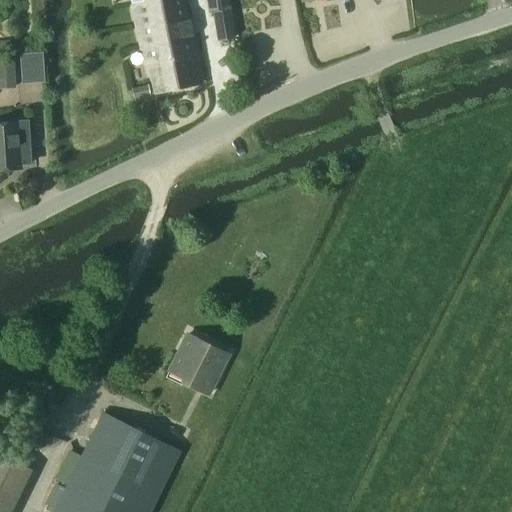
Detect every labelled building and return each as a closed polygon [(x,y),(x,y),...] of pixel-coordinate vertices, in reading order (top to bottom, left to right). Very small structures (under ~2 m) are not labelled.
[(130,0),(136,27),(184,16),(180,0),(130,0)] [(206,0),(208,11),(212,10),(228,8),(226,0),(206,0)] [(228,8),(212,10),(215,30),(231,28),(228,8)] [(198,84),(184,16),(136,27),(144,65),(149,65),(154,93),(198,84)] [(0,86),(13,85),(11,59),(0,60),(0,86)] [(134,98),(148,95),(146,85),(132,88),(134,98)] [(0,169),(19,168),(19,166),(31,166),(28,122),(0,124),(0,169)] [(187,334),(186,334),(170,366),(171,366),(172,364),(186,371),(181,381),(207,393),(227,354),(200,341),(199,343),(186,336),(187,334)] [(148,511),(178,451),(102,413),(53,511),(148,511)] [(0,511),(3,511),(26,467),(0,453),(0,511)]
